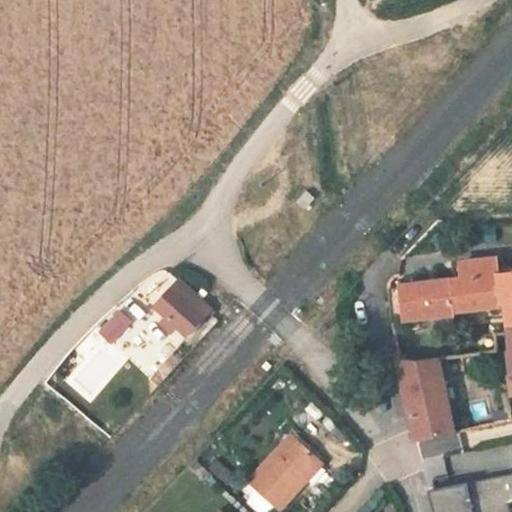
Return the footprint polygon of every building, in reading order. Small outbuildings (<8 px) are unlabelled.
[(313,198),(305,191),(295,202),(304,209),(313,198)] [(404,321),(511,310),(511,278),(511,279),(508,264),(471,267),(474,283),(412,291),(400,292),(404,321)] [(200,336),(217,318),(215,314),(220,309),(208,297),(202,302),(196,298),(186,289),(169,308),(177,316),(172,321),(186,332),(190,328),(200,336)] [(203,291),(196,298),(202,302),(208,297),(203,291)] [(146,294),(127,316),(137,325),(157,303),(146,294)] [(110,342),(131,326),(121,312),(100,329),(110,342)] [(511,331),(501,333),(503,353),(498,354),(499,364),(511,363),(511,331)] [(453,360),(411,366),(427,444),(469,436),(453,360)] [(288,511),(293,511),(334,470),(305,442),(262,486),(288,511)] [(511,475),(432,492),(437,511),(511,511),(511,510),(509,501),(511,500),(511,475)]
